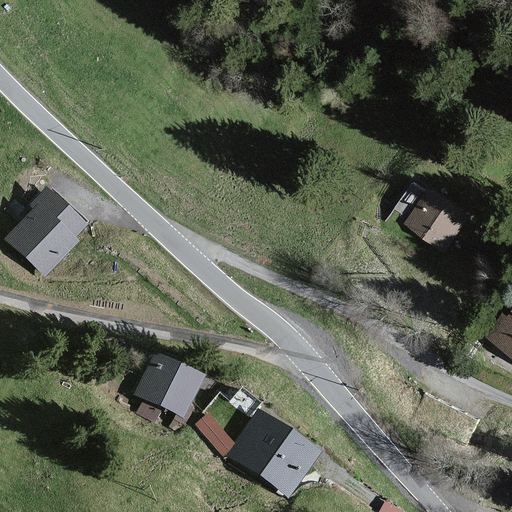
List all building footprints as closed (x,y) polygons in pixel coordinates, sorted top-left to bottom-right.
[(471,217),(433,189),(406,226),(444,254),(471,217)] [(79,228),(46,196),(36,206),(40,211),(10,241),(43,274),(70,246),(66,242),(79,228)] [(511,315),(510,313),(490,337),(511,354),(511,315)] [(202,385),(152,360),(134,394),(184,420),(202,385)] [(313,452),(258,417),(231,459),(286,494),(313,452)]
